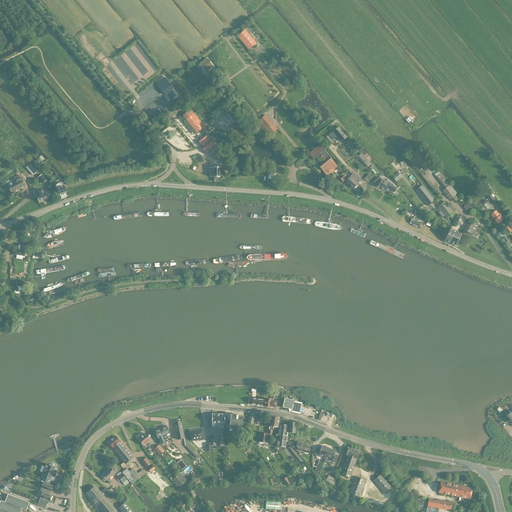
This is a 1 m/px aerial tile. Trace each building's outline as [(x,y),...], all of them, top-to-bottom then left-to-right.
[(238,36),(249,50),(256,44),(245,31),(238,36)] [(209,71),(214,67),(207,58),(199,64),(209,76),(211,74),(209,71)] [(166,77),(158,84),(167,95),(167,94),(172,100),(177,95),(172,90),(175,88),(166,77)] [(188,112),(183,116),(186,119),(197,133),(200,131),(202,133),(206,129),(204,127),(193,114),(191,111),(190,110),(188,112)] [(228,111),(215,122),(223,131),(236,121),(228,111)] [(259,121),(270,135),(277,129),(266,116),(259,121)] [(333,132),(329,135),(333,139),(337,136),(338,138),(340,141),(341,140),(342,142),(347,137),(338,127),(337,126),(332,130),(333,132)] [(211,140),(206,134),(197,141),(202,147),(201,148),(206,154),(218,145),(212,138),(211,140)] [(320,168),(328,177),(339,168),(332,159),(324,149),(320,145),(309,154),(312,159),(313,160),(320,155),(326,162),(319,167),(320,168)] [(358,157),(367,168),(371,165),(362,154),(358,157)] [(33,163),(36,167),(43,162),(39,158),(33,163)] [(31,164),(28,167),(34,174),(38,171),(34,167),(31,164)] [(220,168),(214,168),(210,168),(209,177),(214,177),(220,177),(220,168)] [(460,198),(457,194),(445,180),(439,171),(434,175),(436,177),(442,183),(445,188),(442,191),(450,200),(451,199),(454,203),(460,198)] [(349,178),(346,182),(353,189),(357,185),(360,181),(353,174),(349,178)] [(38,178),(43,184),(47,180),(41,175),(38,178)] [(26,187),(23,182),(22,183),(19,176),(14,178),(17,185),(17,186),(16,184),(10,188),(10,189),(9,189),(12,194),(16,192),(26,187)] [(381,179),(376,186),(380,188),(380,187),(385,190),(386,188),(394,192),(396,189),(392,186),(393,185),(389,183),(388,184),(381,179)] [(57,189),(56,189),(56,191),(57,190),(59,194),(66,192),(65,190),(64,186),(63,184),(63,183),(61,183),(60,183),(58,184),(57,185),(56,186),(56,187),(57,189)] [(415,190),(428,206),(434,201),(422,185),(415,190)] [(50,198),(49,195),(52,194),(51,192),(45,195),(43,191),(39,193),(34,195),(36,199),(37,198),(39,202),(50,198)] [(499,203),(496,199),(495,200),(491,195),(487,198),(492,203),(494,201),(497,205),(499,203)] [(449,204),(447,203),(446,203),(445,202),(438,207),(447,219),(454,213),(452,211),(454,209),(450,205),(448,206),(448,205),(449,204)] [(116,215),(114,216),(114,217),(114,218),(114,219),(115,220),(116,220),(140,217),(143,214),(142,212),(140,211),(127,213),(116,215)] [(498,224),(503,220),(500,216),(501,215),(499,212),(498,213),(496,211),(490,215),(498,224)] [(456,216),(453,221),(456,225),(462,225),(464,220),(461,215),(456,216)] [(108,217),(106,218),(87,222),(85,224),(85,226),(88,228),(106,223),(109,222),(111,220),(111,219),(110,218),(108,217)] [(413,220),(411,224),(419,228),(421,224),(418,222),(419,219),(414,217),(413,220)] [(469,220),(464,231),(474,236),(479,225),(469,220)] [(314,225),(316,226),(335,230),(339,230),(342,228),(342,227),(340,225),(337,224),(329,223),(316,221),(315,222),(314,225)] [(63,227),(59,227),(50,231),(48,233),(47,235),(46,236),(52,237),(56,235),(64,230),(64,229),(63,227)] [(349,228),(347,235),(366,240),(367,234),(366,233),(364,232),(360,230),(356,229),(349,228)] [(450,243),(456,232),(450,229),(444,241),(450,243)] [(499,234),(506,243),(510,239),(506,235),(506,236),(502,231),(499,234)] [(456,232),(450,243),(456,246),(462,235),(456,232)] [(404,255),(400,252),(372,240),(370,240),(368,241),(368,242),(368,243),(370,245),(399,258),(402,259),(404,257),(404,256),(404,255)] [(69,258),(69,257),(69,256),(68,255),(67,255),(50,259),(49,260),(48,261),(48,263),(49,264),(51,264),(68,259),(69,258)] [(65,266),(64,266),(39,270),(37,271),(37,273),(37,275),(40,275),(65,271),(67,269),(68,268),(66,266),(65,266)] [(89,271),(83,272),(70,277),(67,279),(67,280),(67,281),(70,282),(72,281),(88,275),(90,274),(90,273),(90,272),(90,271),(89,271)] [(64,281),(62,281),(44,287),(43,288),(43,290),(43,291),(45,292),(63,286),(64,284),(66,282),(65,281),(64,281)] [(269,407),(271,407),(271,406),(276,407),(276,401),(271,401),(271,400),(266,399),(266,400),(251,398),(250,404),(257,405),(257,406),(260,406),(260,405),(265,406),(269,407)] [(284,398),(283,407),(282,407),(288,409),(289,411),(291,412),(294,399),(292,398),(292,400),(284,398)] [(294,399),(291,412),(299,414),(302,403),(295,402),(296,399),(294,399)] [(250,413),(248,423),(251,424),(251,425),(255,425),(255,424),(258,425),(259,421),(255,421),(255,423),(253,423),(255,414),(250,413)] [(212,414),(212,423),(212,429),(217,429),(217,423),(225,423),(225,414),(212,414)] [(242,431),(243,416),(230,415),(230,422),(226,421),(225,427),(229,428),(229,433),(234,433),(234,430),(242,431)] [(271,416),(269,427),(268,434),(272,434),(273,427),(278,428),(279,417),(271,416)] [(181,421),(174,423),(178,440),(184,439),(181,421)] [(161,444),(166,442),(168,441),(169,440),(166,434),(169,433),(166,426),(162,428),(162,429),(159,430),(155,431),(158,438),(161,444)] [(191,441),(201,440),(205,439),(203,429),(189,431),(191,441)] [(260,433),(259,441),(264,442),(264,444),(266,445),(266,442),(268,434),(264,433),(262,432),(262,433),(260,433)] [(151,440),(151,439),(146,433),(138,439),(144,446),(151,440)] [(126,464),(134,458),(116,436),(108,442),(126,464)] [(196,458),(199,456),(200,455),(185,439),(184,439),(185,445),(184,446),(196,458)] [(309,453),(311,446),(305,444),(302,443),(297,441),(296,446),(298,447),(297,450),(309,453)] [(159,445),(154,449),(159,454),(162,452),(162,453),(164,451),(159,445)] [(317,449),(315,454),(326,459),(329,449),(322,446),(320,450),(317,449)] [(347,455),(345,461),(354,465),(356,459),(357,459),(359,452),(348,448),(346,455),(347,455)] [(329,449),(326,459),(336,462),(338,457),(334,455),(336,451),(329,449)] [(142,450),(137,453),(136,454),(140,459),(145,455),(142,450)] [(146,467),(151,464),(146,457),(141,461),(146,467)] [(354,465),(345,461),(340,475),(350,478),(354,465)] [(136,462),(129,467),(135,474),(142,469),(136,462)] [(42,466),(40,471),(43,473),(42,475),(44,476),(42,480),(49,482),(51,479),(52,480),(53,477),(55,477),(57,471),(56,471),(57,468),(51,465),(50,464),(49,465),(46,464),(46,466),(45,466),(45,467),(42,466)] [(101,475),(106,480),(114,473),(110,468),(101,475)] [(130,481),(134,478),(127,468),(122,472),(130,481)] [(145,488),(152,483),(144,471),(136,477),(145,488)] [(127,480),(121,473),(117,477),(123,483),(127,480)] [(173,479),(179,486),(186,480),(180,473),(173,479)] [(384,492),(391,487),(380,474),(373,480),(384,492)] [(326,481),(333,485),(336,480),(328,476),(326,481)] [(365,480),(355,476),(349,493),(359,497),(362,488),(364,483),(365,480)] [(40,491),(42,492),(49,494),(50,492),(51,492),(53,486),(43,482),(41,488),(40,491)] [(441,482),(439,493),(470,499),(472,489),(463,487),(463,486),(459,485),(459,486),(441,482)] [(87,494),(97,506),(101,510),(99,511),(115,511),(117,511),(102,494),(103,493),(104,494),(108,491),(105,488),(100,492),(95,486),(87,494)] [(415,490),(411,493),(417,501),(418,500),(420,502),(423,499),(415,490)] [(52,495),(49,494),(42,492),(40,498),(39,501),(48,504),(49,501),(50,502),(52,495)] [(5,502),(22,509),(26,511),(29,502),(8,494),(5,502)] [(428,499),(425,511),(452,511),(454,503),(437,500),(437,501),(428,499)] [(0,502),(0,509),(6,511),(20,511),(22,509),(5,502),(1,501),(0,502)] [(189,505),(191,510),(198,506),(196,501),(189,505)] [(266,501),(266,509),(280,510),(281,502),(266,501)] [(122,511),(132,511),(125,503),(119,508),(122,511)]
